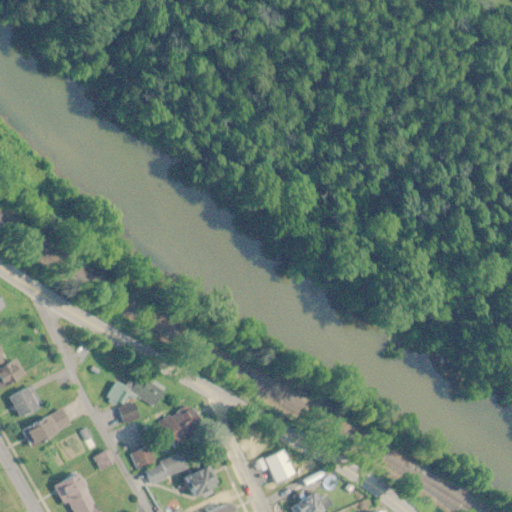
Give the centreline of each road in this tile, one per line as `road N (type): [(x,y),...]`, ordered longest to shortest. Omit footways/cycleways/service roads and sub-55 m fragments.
road 1 (secondary): [(405,511),(0,265)]
road 2 (residential): [(259,511),(216,424),(215,396)]
